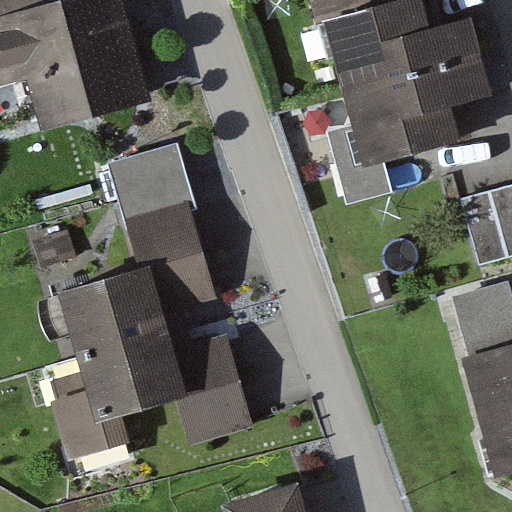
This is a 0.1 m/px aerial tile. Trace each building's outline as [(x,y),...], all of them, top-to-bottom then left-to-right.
[(0,0),(0,80),(27,74),(40,123),(153,94),(128,0),(0,0)] [(344,88),(482,55),(472,11),(430,21),(424,0),(312,0),(316,16),(326,13),(344,88)] [(490,87),(482,55),(344,88),(353,123),(363,163),(387,157),(473,136),(463,94),(490,87)] [(363,163),(353,123),(330,128),(349,202),(395,190),(387,157),(363,163)] [(108,158),(124,215),(192,197),(177,140),(108,158)] [(511,183),(462,196),(479,263),(511,254),(511,183)] [(137,262),(61,282),(79,347),(170,323),(165,306),(217,292),(192,197),(124,215),(137,262)] [(470,350),(511,339),(511,286),(510,278),(455,293),(470,350)] [(170,323),(79,347),(89,384),(97,414),(123,408),(175,393),(189,446),(257,428),(231,329),(174,344),(170,323)] [(511,339),(470,350),(466,351),(498,471),(511,467),(511,339)] [(97,414),(89,384),(52,394),(68,455),(131,438),(123,408),(97,414)] [(312,511),(303,474),(221,495),(225,511),(312,511)]
